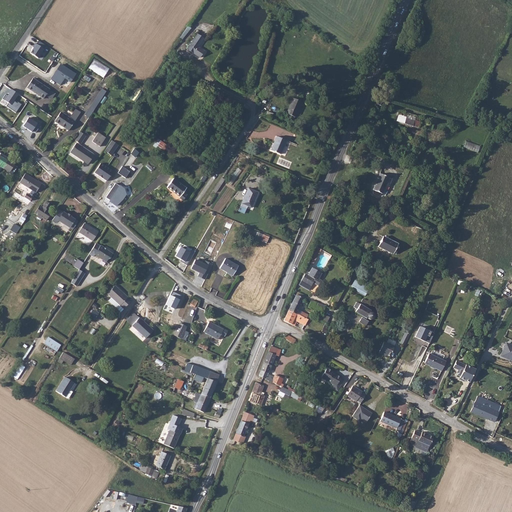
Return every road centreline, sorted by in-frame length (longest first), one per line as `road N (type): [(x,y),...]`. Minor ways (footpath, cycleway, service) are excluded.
road 1 (primary): [(406,0),(270,324)]
road 2 (unclassified): [(0,123),(202,293),(270,324)]
road 3 (tertiary): [(270,324),(511,453)]
road 4 (primary): [(270,324),(194,511)]
